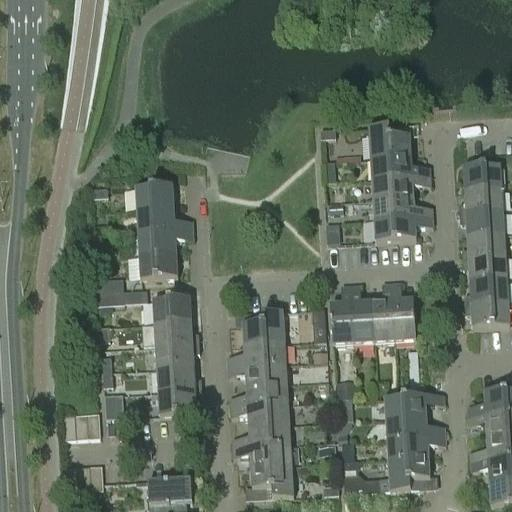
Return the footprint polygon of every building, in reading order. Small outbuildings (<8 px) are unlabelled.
[(391,143),(390,133),(369,134),(371,166),(412,163),(410,142),(391,143)] [(322,145),(336,144),(336,136),(321,136),(322,145)] [(412,174),(412,163),(371,166),(372,187),(430,183),(429,173),(412,174)] [(464,197),(501,195),(500,172),(463,174),(464,197)] [(431,192),(430,183),(372,187),(373,206),(414,204),(413,193),(431,192)] [(136,218),(174,215),(173,192),(135,194),(136,218)] [(108,194),(93,194),(94,203),(109,203),(108,194)] [(503,219),(501,195),(464,197),(465,211),(458,211),(459,221),(503,219)] [(414,204),(373,206),(374,227),(432,223),(431,213),(414,214),(414,204)] [(343,218),(343,210),(329,210),(330,219),(343,218)] [(175,229),(174,215),(136,218),(137,241),(192,237),(192,228),(175,229)] [(504,241),(503,219),(459,221),(459,231),(466,231),(467,244),(504,241)] [(432,232),(432,223),(374,227),(375,248),(416,246),(416,233),(432,232)] [(95,241),(105,240),(105,235),(101,231),(95,232),(94,232),(95,241)] [(192,237),(137,241),(139,264),(176,261),(175,248),(193,247),(192,237)] [(461,267),(505,264),(504,241),(467,244),(468,256),(461,257),(461,267)] [(178,285),(176,261),(139,264),(140,287),(178,285)] [(507,287),(505,264),(461,267),(462,276),(469,276),(470,289),(507,287)] [(98,299),(124,298),(123,285),(98,287),(98,299)] [(465,312),(508,309),(507,287),(470,289),(471,301),(464,301),(465,312)] [(402,306),(401,289),(392,290),(395,348),(416,346),(414,306),(402,306)] [(373,308),(375,349),(395,348),(392,290),(382,290),(383,308),(373,308)] [(351,292),(355,350),(375,349),(373,308),(362,309),(360,291),(351,292)] [(342,310),(331,310),(334,351),(355,350),(351,292),(341,293),(342,310)] [(125,311),(124,298),(98,299),(99,312),(125,311)] [(155,331),(192,329),(190,305),(153,307),(155,331)] [(510,333),(508,309),(465,312),(465,322),(472,322),(473,335),(510,333)] [(326,347),(324,315),(313,316),(315,348),(326,347)] [(285,349),(283,318),(261,319),(262,330),(242,331),(243,352),(285,349)] [(156,353),(199,351),(199,341),(193,341),(192,329),(155,331),(156,353)] [(100,334),(101,348),(101,349),(110,348),(109,333),(100,334)] [(227,374),(286,370),(285,349),(243,352),(244,363),(226,364),(227,374)] [(158,376),(194,374),(194,361),(200,360),(199,351),(156,353),(158,376)] [(314,357),(314,367),(327,366),(327,357),(314,357)] [(410,396),(419,396),(417,357),(408,357),(410,396)] [(111,364),(102,364),(103,379),(112,379),(111,364)] [(286,370),(227,374),(227,384),(245,383),(246,393),(288,390),(286,370)] [(159,399),(202,397),(201,386),(195,386),(194,374),(158,376),(159,399)] [(113,393),(112,379),(103,379),(104,394),(113,393)] [(355,386),(337,387),(338,404),(356,403),(355,386)] [(288,390),(246,393),(247,405),(229,406),(230,414),(289,410),(288,390)] [(469,423),(511,420),(511,396),(485,398),(486,413),(468,414),(469,423)] [(160,422),(197,420),(196,406),(202,406),(202,397),(159,399),(160,422)] [(123,401),(105,402),(106,425),(124,424),(123,401)] [(386,425),(426,423),(425,412),(443,411),(442,401),(385,404),(386,425)] [(289,410),(230,414),(230,424),(248,423),(249,433),(290,431),(289,410)] [(88,445),(100,444),(99,420),(87,421),(88,445)] [(511,443),(511,420),(469,423),(469,432),(487,431),(487,445),(511,443)] [(64,446),(76,445),(75,421),(63,422),(64,446)] [(76,445),(88,445),(87,421),(75,421),(76,445)] [(444,434),(439,434),(427,435),(426,423),(386,425),(387,446),(445,442),(444,434)] [(290,431),(249,433),(249,445),(232,446),(232,455),(292,451),(290,431)] [(347,448),(347,440),(338,440),(338,448),(347,448)] [(445,442),(387,446),(389,467),(429,465),(428,453),(445,452),(445,442)] [(472,469),(511,466),(511,443),(487,445),(488,458),(471,458),(472,469)] [(292,451),(232,455),(233,465),(251,464),(251,475),(293,473),(292,451)] [(334,460),(334,452),(319,452),(319,461),(334,460)] [(359,481),(343,482),(344,492),(345,501),(346,501),(360,500),(391,498),(408,497),(411,497),(424,496),(424,486),(430,485),(430,483),(429,465),(389,467),(390,486),(366,487),(359,481)] [(511,489),(511,466),(472,469),(472,478),(489,477),(490,490),(511,489)] [(343,477),(359,476),(363,472),(363,469),(343,470),(343,477)] [(91,497),(103,496),(102,472),(90,473),(91,497)] [(90,473),(78,474),(79,498),(91,497),(90,473)] [(295,504),(293,473),(251,475),(253,495),(273,494),(274,505),(295,504)] [(78,474),(66,474),(67,498),(79,498),(78,474)] [(192,503),(191,485),(148,488),(149,511),(155,511),(154,511),(186,511),(186,504),(192,503)] [(511,511),(511,489),(490,490),(491,511),(511,511)] [(324,502),(339,502),(338,492),(323,493),(324,502)]
